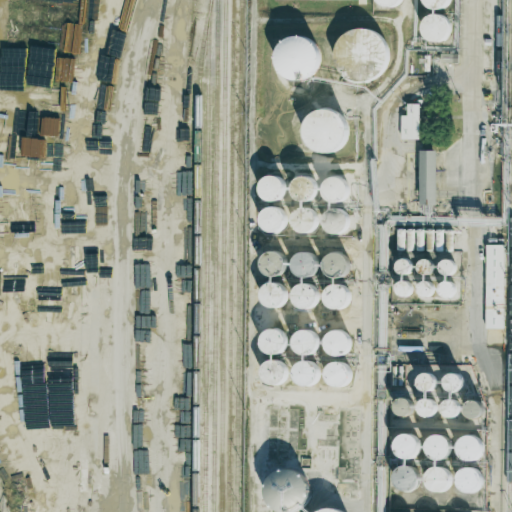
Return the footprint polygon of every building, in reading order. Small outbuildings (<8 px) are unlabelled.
[(379,0),(385,10),(401,0),(379,0)] [(448,0),(446,6),(440,10),(432,10),(426,5),(424,0),(448,0)] [(427,22),(437,19),(444,23),(447,32),(444,40),(438,44),(430,43),(424,38),(422,31),(424,25),(427,22)] [(341,39),(350,33),(365,32),(375,36),(385,49),(386,65),(380,75),(373,81),(358,84),(346,81),(336,68),(333,57),(336,47),(341,39)] [(276,46),(285,39),(300,38),(310,42),(320,55),(321,71),(315,81),(308,88),(293,91),(281,87),(271,75),(268,63),(271,53),(276,46)] [(401,139),(419,139),(420,104),(407,103),(407,115),(402,115),(401,139)] [(308,118),(319,111),(330,112),(338,117),(342,127),(342,139),(339,147),(330,152),(320,154),(311,151),(305,142),(302,131),(303,124),(308,118)] [(420,204),(437,204),(436,150),(419,150),(420,204)] [(264,182),(274,179),(281,184),(284,192),(281,200),(275,204),(267,203),(261,198),(259,191),(261,185),(264,182)] [(296,181),(306,179),(313,183),(316,191),(313,199),(307,203),(299,202),(293,197),(291,190),(293,184),(296,181)] [(328,182),(338,179),(345,184),(348,192),(345,200),(339,204),(331,203),(325,198),(323,191),(325,185),(328,182)] [(265,211),(275,209),(282,213),(285,221),(282,229),(276,233),(268,233),(262,228),(260,220),(262,215),(265,211)] [(327,213),(337,211),(344,215),(347,223),(344,231),(338,235),(330,234),(324,229),(322,222),(324,216),(327,213)] [(294,214),(304,212),(311,216),(314,224),(311,232),(305,236),(297,235),(291,230),(289,223),(291,217),(294,214)] [(486,328),(504,328),(505,245),(487,244),(486,328)] [(263,256),(273,254),(280,258),(283,266),(280,274),(274,278),(266,277),(260,272),(259,265),(260,259),(263,256)] [(296,257),(306,255),(313,259),(316,267),(313,275),(307,279),(299,279),(293,274),(291,266),(293,260),(296,257)] [(327,258),(337,256),(344,260),(347,268),(344,276),(338,280),(330,280),(324,275),(322,268),(324,262),(327,258)] [(440,272),(452,275),(455,262),(443,259),(440,272)] [(264,287),(274,285),(281,289),(284,297),(281,305),(275,309),(267,309),(261,304),(259,297),(261,291),(264,287)] [(329,289),(339,286),(346,291),(349,299),(346,307),(340,311),(332,310),(326,305),(324,298),(326,292),(329,289)] [(295,289),(305,287),(312,291),(315,299),(312,307),(305,311),(297,311),(292,306),(290,298),(292,293),(295,289)] [(264,335),(274,332),(281,337),(284,345),(281,353),(275,357),(267,356),(261,351),(259,344),(261,338),(264,335)] [(295,334),(305,332),(312,336),(315,344),(313,352),(306,356),(298,356),(293,351),(291,343),(292,338),(295,334)] [(331,336),(341,334),(348,338),(351,346),(348,354),(341,358),(333,357),(328,353),(326,345),(328,339),(331,336)] [(266,365),(276,363),(283,367),(286,375),(283,383),(276,387),(268,387),(263,382),(261,375),(263,369),(266,365)] [(296,365),(306,363),(313,367),(316,375),(313,383),(307,387),(299,387),(293,382),(291,375),(293,369),(296,365)] [(328,367),(338,365),(345,369),(348,377),(346,385),(339,389),(331,388),(326,384),(324,376),(325,370),(328,367)] [(422,392),(437,386),(432,372),(416,378),(422,392)] [(458,372),(443,378),(450,393),(465,387),(458,372)] [(396,398),(395,414),(411,416),(413,400),(396,398)] [(436,414),(435,399),(419,400),(420,415),(436,414)] [(459,400),(443,400),(443,417),(459,416),(459,400)] [(480,400),(465,403),(468,419),(483,416),(480,400)] [(398,439),(408,436),(415,441),(418,449),(415,457),(409,461),(401,460),(395,455),(393,448),(395,442),(398,439)] [(431,440),(441,438),(448,442),(451,450),(448,458),(442,462),(434,462),(428,457),(426,450),(428,444),(431,440)] [(461,442),(471,440),(478,444),(481,452),(478,460),(471,464),(463,464),(458,459),(456,451),(458,446),(461,442)] [(398,472),(408,470),(415,474),(418,482),(415,490),(409,494),(401,493),(395,489),(393,481),(395,475),(398,472)] [(429,473),(439,470),(446,474),(449,483),(446,490),(440,494),(432,494),(426,489),(425,482),(426,476),(429,473)] [(461,474),(471,472),(478,476),(481,484),(478,492),(472,496),(464,495),(458,490),(456,483),(458,477),(461,474)] [(271,481),(281,476),(291,477),(298,481),(303,487),(304,497),(302,504),(298,510),(294,511),(274,511),(268,506),(265,498),(266,491),(268,485),(271,481)]
